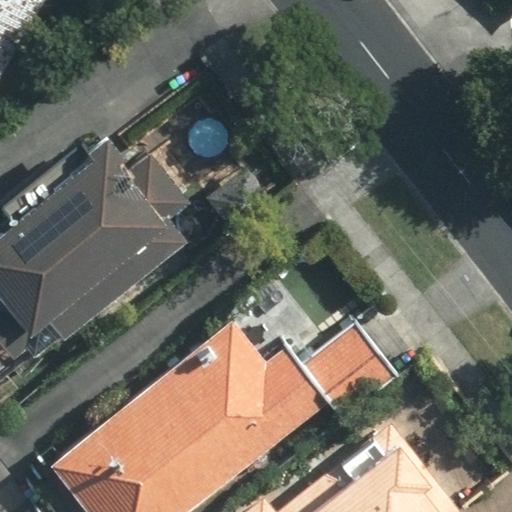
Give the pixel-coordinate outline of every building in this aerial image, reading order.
[(0,0),(0,48),(25,0),(0,0)] [(119,166),(91,129),(0,198),(0,321),(25,354),(175,239),(159,218),(180,202),(140,149),(119,166)] [(270,198),(234,150),(187,185),(223,233),(270,198)] [(275,344),(251,362),(218,319),(40,454),(84,511),(158,511),(313,394),(275,344)] [(457,511),(391,421),(270,509),(258,493),(231,511),(457,511)]
